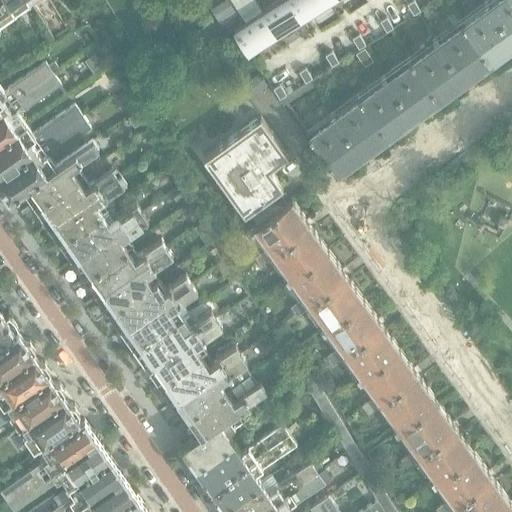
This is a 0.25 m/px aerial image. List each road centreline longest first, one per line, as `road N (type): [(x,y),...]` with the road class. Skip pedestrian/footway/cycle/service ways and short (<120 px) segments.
road 1 (residential): [(511,95),(378,190),(367,218),(511,427)]
road 2 (residential): [(188,511),(0,236)]
